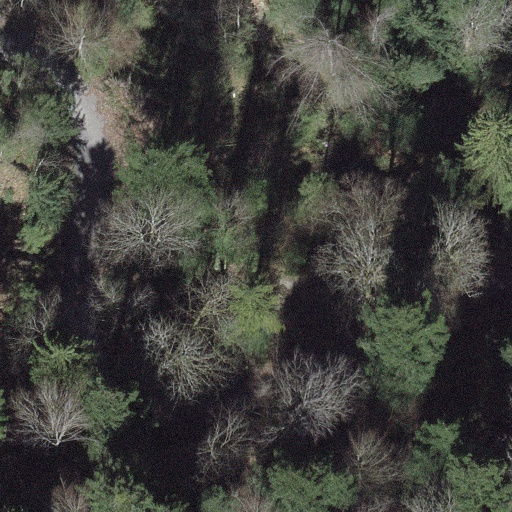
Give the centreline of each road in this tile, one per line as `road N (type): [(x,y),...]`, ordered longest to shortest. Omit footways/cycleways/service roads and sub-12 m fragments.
road 1 (track): [(0,44),(34,62),(73,102),(84,171),(69,321),(125,412)]
road 2 (track): [(125,412),(249,410),(375,342),(511,293)]
